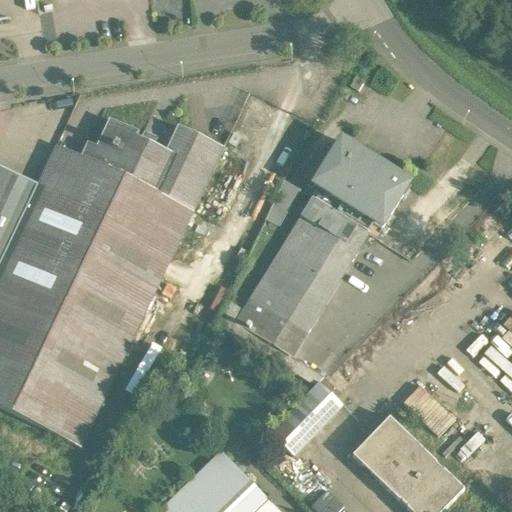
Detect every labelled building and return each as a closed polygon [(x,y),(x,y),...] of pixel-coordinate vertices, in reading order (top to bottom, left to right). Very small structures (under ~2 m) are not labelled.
[(166,155),(135,141),(137,136),(109,123),(96,150),(87,145),(80,160),(192,214),(222,151),(178,130),(166,155)] [(392,176),(340,144),(312,188),(320,192),(314,202),(366,235),(372,225),(381,231),(402,196),(401,196),(407,187),(392,177),(392,176)] [(80,160),(55,148),(36,188),(0,264),(0,412),(80,450),(192,214),(80,160)] [(0,170),(0,264),(36,188),(0,170)] [(314,202),(313,202),(237,326),(283,355),(297,333),(303,337),(367,235),(366,235),(314,202)] [(318,385),(269,436),(292,459),(341,408),(318,385)] [(454,422),(419,388),(402,406),(437,440),(454,422)] [(388,420),(351,459),(406,511),(444,511),(463,493),(388,420)] [(221,455),(161,511),(198,511),(238,473),(221,455)] [(198,511),(255,511),(266,502),(238,473),(198,511)] [(326,493),(310,509),(313,511),(340,511),(343,509),(326,493)] [(276,511),(266,502),(255,511),(276,511)]
